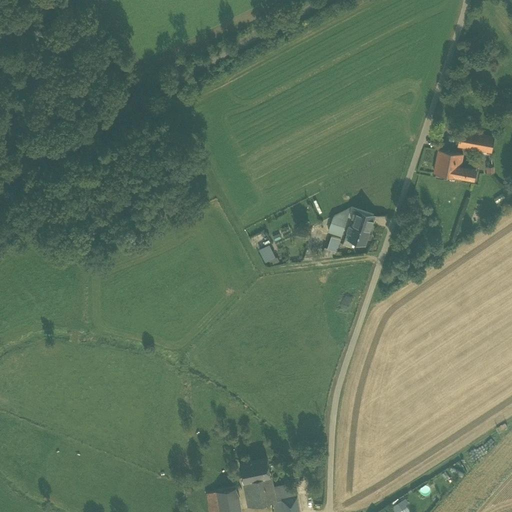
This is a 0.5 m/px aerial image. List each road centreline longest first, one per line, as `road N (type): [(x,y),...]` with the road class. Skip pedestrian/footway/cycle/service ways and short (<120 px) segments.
road 1 (residential): [(330,511),(333,399),(465,0)]
road 2 (track): [(511,420),(367,511)]
